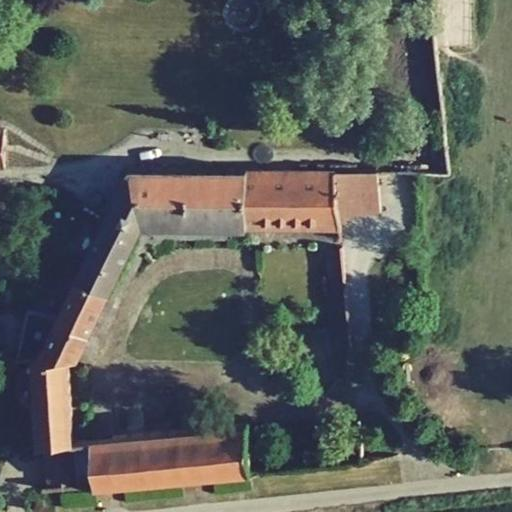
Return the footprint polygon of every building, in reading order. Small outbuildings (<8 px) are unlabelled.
[(423,130),(425,151),(444,150),(442,129),(423,130)] [(133,168),(62,322),(99,332),(144,224),(253,226),(251,170),(133,168)] [(251,170),(253,226),(339,228),(338,214),(379,215),(380,172),(251,170)] [(30,313),(27,360),(46,355),(62,322),(30,313)] [(62,322),(46,355),(78,357),(88,357),(99,332),(62,322)] [(46,355),(48,439),(52,439),(79,438),(78,357),(46,355)] [(100,437),(103,481),(129,479),(133,488),(138,479),(146,479),(153,487),(158,478),(165,478),(171,485),(177,475),(211,473),(217,482),(223,472),(233,472),(239,480),(245,470),(253,469),(249,424),(184,430),(118,436),(100,437)] [(81,457),(81,438),(79,438),(52,439),(52,458),(81,457)]
